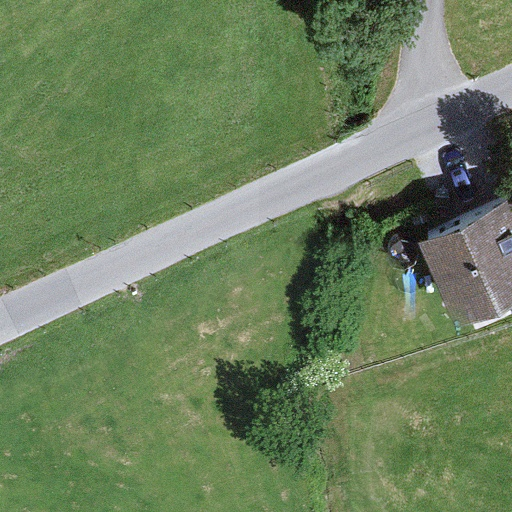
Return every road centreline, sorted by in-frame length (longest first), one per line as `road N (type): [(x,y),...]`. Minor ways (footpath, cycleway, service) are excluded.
road 1 (tertiary): [(0,324),(511,90)]
road 2 (track): [(447,120),(425,0)]
